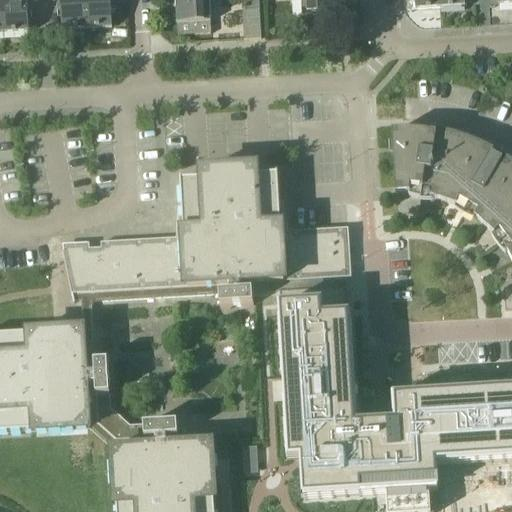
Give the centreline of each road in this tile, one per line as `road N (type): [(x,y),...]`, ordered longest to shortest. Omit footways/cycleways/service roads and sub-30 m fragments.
road 1 (residential): [(143,93),(357,82)]
road 2 (residential): [(0,103),(143,93)]
road 3 (residential): [(387,49),(511,40)]
